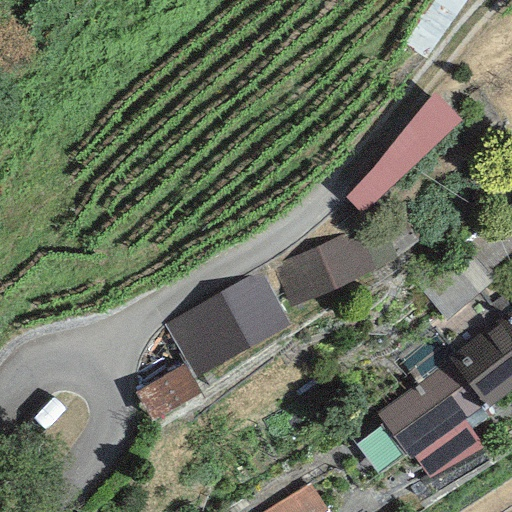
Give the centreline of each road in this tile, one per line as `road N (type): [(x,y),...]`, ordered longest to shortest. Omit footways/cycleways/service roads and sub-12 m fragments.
road 1 (track): [(87,369),(147,315),(261,246),(327,193),(490,0)]
road 2 (unclassified): [(0,398),(18,376),(55,363),(87,369),(105,396),(102,438),(45,511)]
